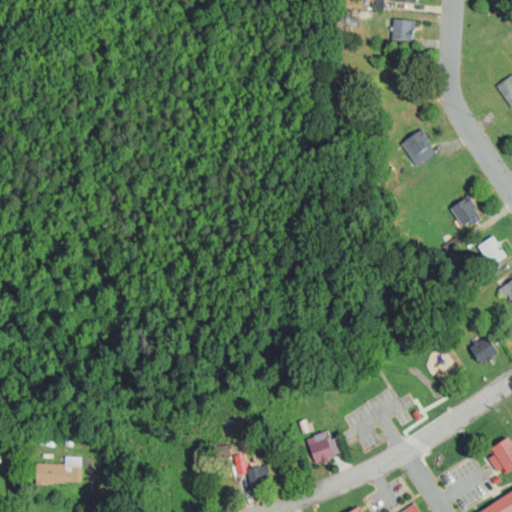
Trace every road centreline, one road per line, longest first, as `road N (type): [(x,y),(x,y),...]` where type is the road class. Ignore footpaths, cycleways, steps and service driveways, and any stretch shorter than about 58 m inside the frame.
road 1 (residential): [(264,511),(404,454),(511,379)]
road 2 (residential): [(511,195),(455,107),(453,0)]
